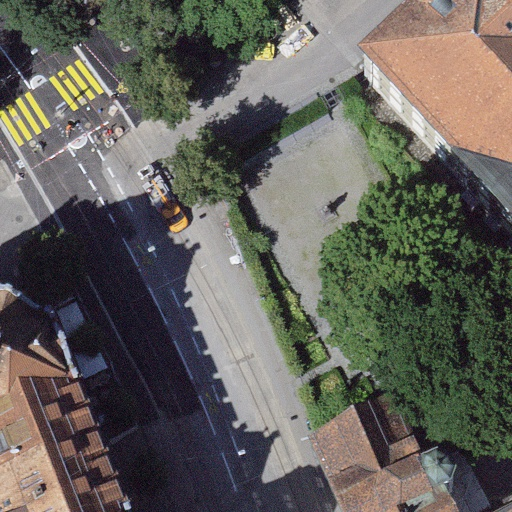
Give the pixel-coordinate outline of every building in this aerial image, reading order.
[(511,0),(441,0),(357,77),(511,247),(511,0)] [(299,222),(320,210),(310,194),(364,163),(338,117),(244,170),(295,259),(314,248),(299,222)] [(0,500),(82,468),(28,346),(0,335),(0,500)] [(388,423),(326,455),(348,511),(443,511),(428,477),(415,484),(388,423)] [(99,511),(82,468),(0,500),(0,511),(99,511)]
